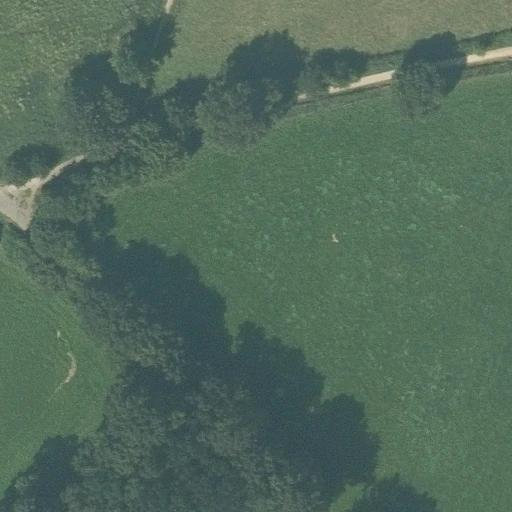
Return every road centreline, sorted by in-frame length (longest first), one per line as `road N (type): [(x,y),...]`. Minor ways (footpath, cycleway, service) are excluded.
road 1 (track): [(7,197),(61,273),(241,453),(285,511)]
road 2 (track): [(120,141),(511,57)]
road 3 (track): [(7,197),(120,141)]
